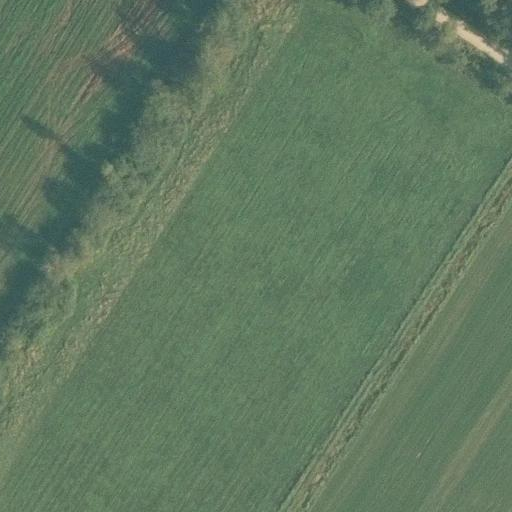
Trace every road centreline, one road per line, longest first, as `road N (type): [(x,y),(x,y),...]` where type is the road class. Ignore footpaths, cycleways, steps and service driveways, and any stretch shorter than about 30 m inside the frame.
road 1 (track): [(292,511),(511,177)]
road 2 (track): [(511,70),(406,0)]
